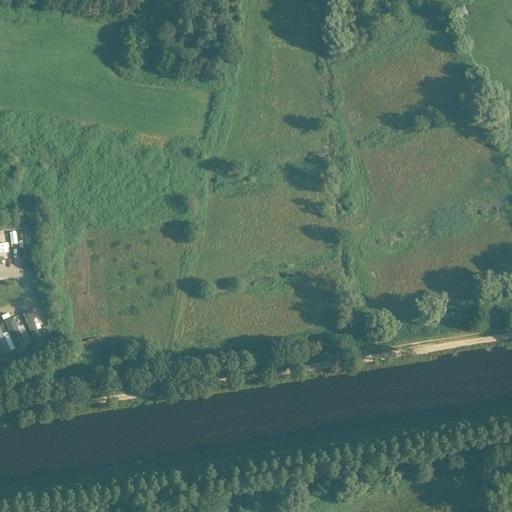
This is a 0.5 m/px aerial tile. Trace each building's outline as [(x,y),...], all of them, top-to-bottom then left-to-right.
[(460,8),(451,12),(455,20),(463,16),(460,8)] [(17,224),(8,225),(9,231),(18,230),(29,228),(28,222),(17,224)] [(10,233),(0,233),(0,244),(1,264),(11,264),(10,233)] [(29,233),(20,234),(24,258),(32,257),(29,233)] [(29,312),(23,315),(35,342),(41,339),(37,331),(35,325),(29,312)] [(14,318),(6,322),(16,346),(24,343),(14,318)] [(0,357),(11,352),(0,327),(0,357)] [(45,341),(35,345),(37,350),(39,350),(44,348),(47,346),(55,343),(55,342),(53,337),(46,340),(45,341)] [(86,342),(79,343),(80,350),(87,349),(86,342)] [(25,349),(17,353),(19,358),(22,357),(27,355),(35,351),(37,350),(35,345),(25,349)] [(7,357),(0,360),(0,364),(1,366),(9,363),(19,358),(17,353),(7,357)]
